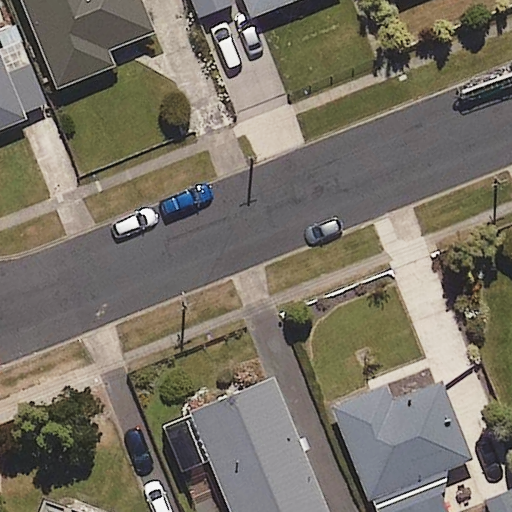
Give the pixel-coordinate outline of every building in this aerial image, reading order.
[(15,0),(53,94),(111,71),(105,56),(151,38),(136,0),(15,0)] [(227,0),(185,0),(194,22),(231,8),(227,0)] [(238,0),(248,23),(305,0),(238,0)] [(9,27),(0,30),(0,133),(45,115),(9,27)] [(328,412),(370,511),(442,511),(436,497),(448,492),(441,477),(470,464),(430,369),(381,390),(328,412)] [(321,511),(266,381),(185,415),(225,511),(321,511)] [(468,511),(511,511),(511,492),(511,490),(466,508),(468,511)]
